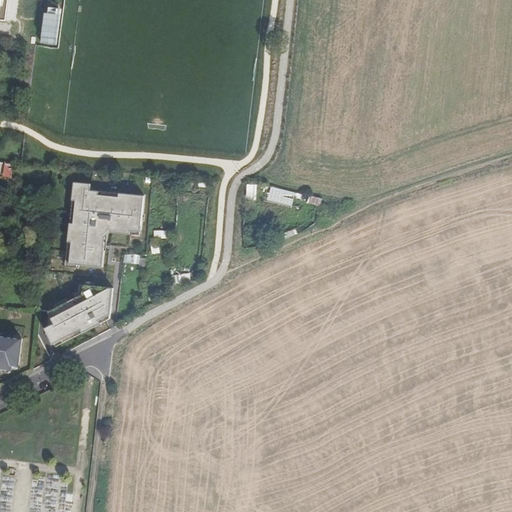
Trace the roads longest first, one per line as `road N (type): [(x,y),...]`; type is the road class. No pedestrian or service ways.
road 1 (track): [(511,157),(383,200),(309,235)]
road 2 (track): [(104,345),(92,511)]
road 3 (residential): [(123,331),(0,396)]
